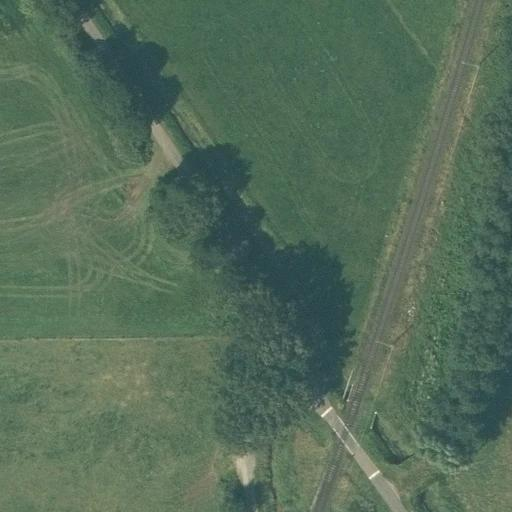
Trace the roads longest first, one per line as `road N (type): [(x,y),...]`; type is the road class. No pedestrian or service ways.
road 1 (residential): [(399,511),(298,365),(252,271),(69,0)]
road 2 (track): [(251,511),(237,449),(255,402),(298,365)]
road 3 (track): [(386,493),(429,464),(423,394)]
